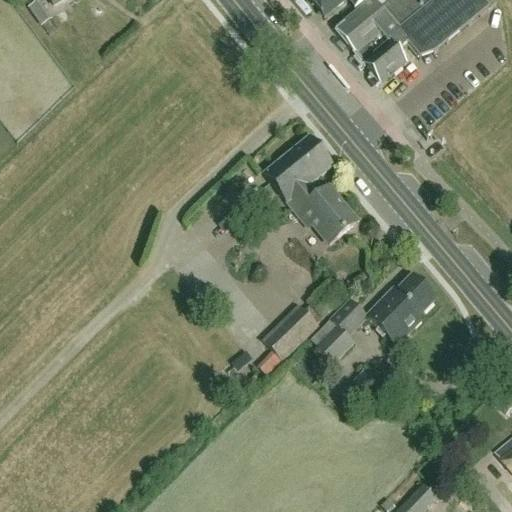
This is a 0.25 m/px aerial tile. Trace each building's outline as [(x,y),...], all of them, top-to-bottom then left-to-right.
[(305,0),(323,21),(345,3),(356,15),(360,12),(358,9),(367,0),(305,0)] [(421,62),(423,61),(433,58),(496,5),(491,0),(488,0),(481,7),(475,0),(367,0),(358,9),(360,12),(356,15),(334,33),(357,61),(397,28),(401,32),(417,18),(439,46),(421,62)] [(40,28),(51,21),(38,3),(27,10),(40,28)] [(421,62),(439,46),(417,18),(401,32),(397,28),(357,61),(370,77),(368,79),(374,87),(377,85),(379,88),(403,67),(394,56),(404,48),(417,63),(421,62)] [(316,199),(308,189),(330,170),(307,142),(263,178),(298,221),(303,217),(329,248),(355,226),(326,192),(316,199)] [(241,229),(252,219),(244,210),(233,221),(241,229)] [(416,321),(434,303),(411,281),(388,304),(385,301),(365,321),(366,321),(394,349),(419,324),(416,321)] [(328,283),(305,305),(322,323),(345,300),(328,283)] [(177,316),(185,308),(169,291),(161,298),(177,316)] [(346,341),(366,321),(365,321),(349,305),(311,344),(316,350),(314,352),(331,369),(352,348),(346,341)] [(280,365),(281,366),(318,331),(316,329),(303,316),(297,309),(261,345),(270,355),(280,365)] [(357,413),(380,389),(365,374),(341,397),(357,413)] [(506,419),(511,412),(511,407),(503,398),(494,407),(506,419)] [(511,494),(511,443),(496,457),(507,470),(501,482),(511,494)] [(426,511),(436,502),(422,489),(398,511),(426,511)]
